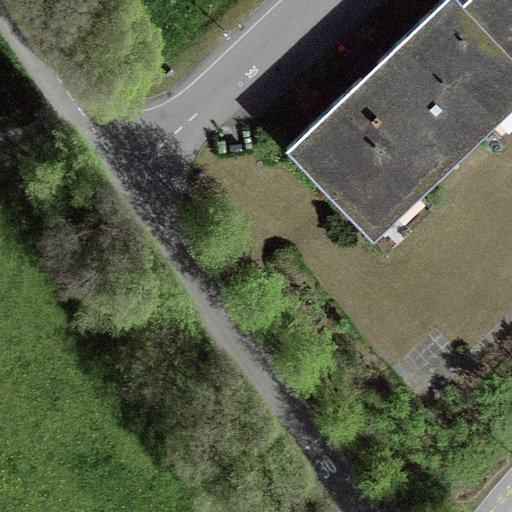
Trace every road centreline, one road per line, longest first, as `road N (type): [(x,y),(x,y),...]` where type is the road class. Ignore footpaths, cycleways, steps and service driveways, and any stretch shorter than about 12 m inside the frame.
road 1 (residential): [(116,178),(355,511)]
road 2 (residential): [(116,178),(311,0)]
road 3 (residential): [(0,3),(116,178)]
